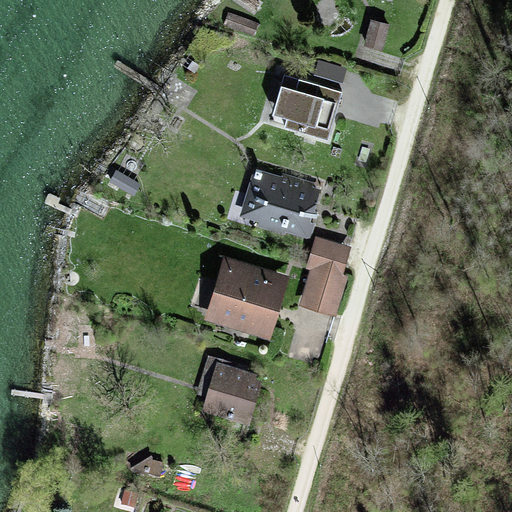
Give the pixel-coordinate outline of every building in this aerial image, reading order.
[(254,34),(258,23),(229,13),(225,24),(254,34)] [(387,23),(373,19),(366,43),(380,47),(387,23)] [(284,125),(327,138),(342,90),(298,77),(296,87),(281,83),(273,112),(287,116),(284,125)] [(133,193),(139,183),(117,170),(111,181),(133,193)] [(244,212),(260,217),(259,221),(285,229),(286,225),(311,232),(313,223),(305,220),(307,212),(316,215),(317,211),(305,207),(311,187),(265,172),(258,194),(257,193),(256,196),(250,194),(244,212)] [(318,239),(311,263),(316,265),(339,272),(347,248),(318,239)] [(228,264),(213,313),(265,329),(280,280),(228,264)] [(344,273),(339,272),(316,265),(305,301),(333,310),(344,273)] [(233,418),(248,423),(258,389),(245,385),(247,379),(232,374),(234,366),(219,362),(206,410),(229,417),(228,421),(232,422),(233,418)]
